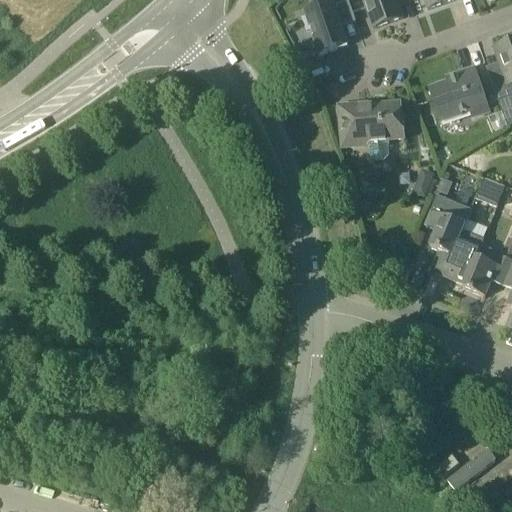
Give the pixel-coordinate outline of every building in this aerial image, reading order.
[(318,0),(321,8),(305,14),(320,57),(348,47),(339,20),(353,15),(347,0),(318,0)] [(363,0),(373,31),(403,20),(397,2),(403,0),(363,0)] [(423,0),(428,12),(458,1),(457,0),(423,0)] [(511,43),(494,50),(500,64),(486,69),(498,103),(511,97),(511,43)] [(449,85),(430,92),(441,125),(471,114),(473,119),(489,114),(475,71),(447,81),(449,85)] [(492,105),(498,103),(495,93),(488,96),(492,105)] [(389,158),(388,145),(388,142),(404,141),(401,106),(362,110),(362,107),(339,109),(343,149),(369,147),(370,159),(376,164),(384,163),(389,158)] [(468,173),(485,171),(483,154),(467,155),(468,173)] [(506,188),(485,180),(476,201),(497,209),(506,188)] [(452,185),(442,181),(437,193),(447,198),(452,185)] [(427,196),(430,188),(417,183),(412,195),(425,200),(427,196)] [(444,202),(442,207),(436,204),(428,225),(439,229),(430,250),(440,254),(440,253),(452,258),(462,234),(463,234),(465,228),(471,213),(444,202)] [(484,243),(463,234),(462,234),(452,258),(440,253),(440,254),(431,273),(464,287),(465,287),(481,247),(482,247),(484,243)] [(511,255),(511,241),(507,240),(503,253),(511,255)] [(502,256),(482,247),(481,247),(465,287),(464,287),(463,290),(485,299),(492,284),(503,288),(511,265),(511,262),(501,258),(502,256)] [(511,265),(503,288),(511,291),(511,297),(507,309),(511,310),(511,265)] [(485,452),(446,483),(455,495),(495,464),(485,452)] [(453,458),(437,469),(443,477),(458,466),(453,458)]
